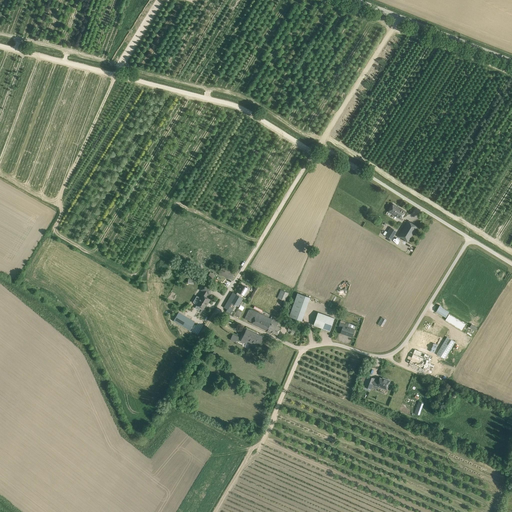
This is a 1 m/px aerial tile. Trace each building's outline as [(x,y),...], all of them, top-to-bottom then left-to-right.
[(405,211),(393,204),(388,211),(401,219),(405,211)] [(408,221),(398,236),(401,238),(402,237),(405,239),(405,240),(408,242),(417,227),(408,221)] [(396,230),(391,227),(385,236),(391,239),(396,230)] [(235,272),(231,270),(222,266),(219,274),(232,280),(235,272)] [(348,285),(350,283),(348,281),(346,283),(345,281),(339,286),(342,290),(348,285)] [(209,294),(212,288),(204,284),(201,290),(203,291),(200,297),(201,298),(197,304),(203,309),(207,302),(208,303),(210,299),(204,296),(206,293),(209,294)] [(247,288),(246,287),(242,284),(236,294),(233,292),(224,307),(227,309),(226,312),(233,316),(234,315),(237,310),(244,299),(242,298),(243,295),(245,296),(247,293),(245,292),(247,288)] [(277,298),(285,301),(289,293),(281,290),(277,298)] [(302,320),(310,297),(298,293),(289,316),(302,320)] [(278,323),(274,321),(274,320),(254,311),(251,309),(248,310),(244,319),(252,322),(252,323),(277,335),(281,328),(277,326),(278,323)] [(329,331),(331,326),(334,318),(319,311),(313,324),(329,331)] [(189,329),(193,323),(182,316),(183,315),(179,312),(174,320),(189,329)] [(449,315),(446,320),(462,330),(465,324),(449,315)] [(382,326),(386,320),(382,317),(378,324),(382,326)] [(298,328),(290,324),(287,322),(285,327),(288,328),(288,329),(296,333),(298,328)] [(352,337),(354,332),(354,329),(347,327),(348,326),(340,323),(339,326),(342,328),(341,333),(352,337)] [(436,329),(429,325),(422,335),(430,340),(432,335),(436,338),(439,332),(436,330),(436,329)] [(258,349),(261,341),(263,337),(247,329),(241,341),(247,344),(248,341),(251,343),(250,345),(258,349)] [(466,349),(472,338),(467,335),(461,345),(466,349)] [(445,359),(455,342),(447,337),(436,354),(445,359)] [(434,353),(437,345),(423,339),(420,347),(434,353)] [(424,368),(432,371),(434,365),(430,363),(431,361),(432,356),(415,349),(409,363),(423,369),(424,368)] [(375,379),(368,376),(364,386),(372,389),(373,385),(386,390),(389,381),(389,380),(386,379),(385,380),(380,378),(378,382),(374,380),(375,379)] [(419,401),(415,412),(420,414),(425,403),(419,401)]
